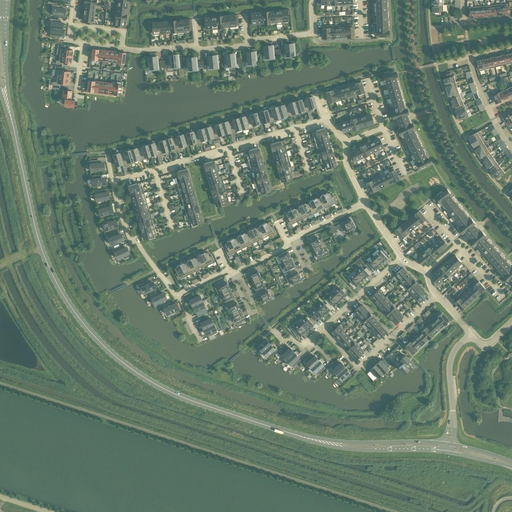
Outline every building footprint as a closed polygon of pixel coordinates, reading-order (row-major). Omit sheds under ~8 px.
[(53,2),(52,4),(51,4),(51,7),(50,7),(50,14),(64,16),(65,9),(60,9),(60,5),(57,5),(58,3),(53,2)] [(387,12),(386,2),(373,3),(373,12),(387,12)] [(443,5),(434,5),(434,7),(433,7),(433,12),(434,11),(434,12),(435,13),(435,14),(436,14),(436,15),(437,15),(438,15),(441,15),(441,11),(444,11),(443,5)] [(290,10),(281,10),(282,22),(288,21),(288,14),(290,14),(290,10)] [(387,21),(387,12),(373,12),(374,22),(387,21)] [(258,24),(257,13),(248,14),(249,25),(258,24)] [(94,16),(83,15),(82,21),(86,21),(86,23),(92,24),(93,22),(94,16)] [(237,15),(229,16),(230,27),(230,26),(238,26),(237,15)] [(212,28),(211,17),(202,18),(202,22),(205,22),(205,29),(211,28),(212,28)] [(63,30),(63,29),(63,23),(58,23),(59,20),(50,18),(49,22),(49,21),(48,28),(50,28),(63,30)] [(116,19),(115,25),(116,25),(115,27),(121,28),(121,25),(125,26),(125,20),(116,19)] [(191,19),(182,20),(183,31),(192,30),(191,19)] [(387,30),(387,21),(374,22),(374,31),(388,31),(388,30),(387,30)] [(159,33),(158,22),(150,23),(150,27),(152,27),(153,34),(159,33)] [(50,28),(49,34),(50,34),(50,37),(58,38),(58,35),(63,36),(64,30),(63,29),(63,30),(50,28)] [(291,55),(295,55),(293,44),(289,44),(290,45),(288,45),(288,44),(284,45),(285,56),(285,57),(291,57),(291,55)] [(57,55),(59,55),(73,57),(73,53),(72,52),(73,50),(64,49),(65,46),(58,45),(57,55)] [(267,46),(263,47),(264,58),(268,57),(268,59),(274,58),(273,57),(274,57),(273,46),(269,46),(269,47),(267,47),(267,46)] [(253,63),(256,63),(255,52),(251,52),(252,53),(250,53),(250,52),(246,53),(247,64),(247,65),(253,65),(253,63)] [(225,55),(226,66),(230,65),(230,67),(235,66),(235,65),(234,54),(230,54),(231,55),(229,55),(229,54),(225,55)] [(59,55),(58,61),(56,61),(55,64),(62,65),(63,62),(71,63),(71,60),(72,61),(73,57),(59,55)] [(179,66),(178,55),(174,55),(174,56),(172,56),(172,55),(168,56),(169,67),(170,68),(175,68),(175,66),(179,66)] [(214,67),(218,67),(217,55),(213,56),(213,57),(211,57),(211,56),(207,56),(208,67),(209,69),(214,69),(214,67)] [(158,68),(157,57),(153,57),(153,58),(151,58),(151,57),(147,58),(148,69),(152,68),(152,70),(158,69),(158,68)] [(186,58),(187,69),(191,69),(191,71),(197,70),(197,69),(196,57),(192,58),(192,59),(190,59),(190,58),(186,58)] [(56,76),(70,78),(71,74),(70,74),(70,72),(62,71),(62,67),(55,67),(55,70),(57,70),(56,76)] [(395,77),(396,77),(394,72),(388,74),(387,72),(384,73),(384,75),(382,75),(384,80),(395,77)] [(447,85),(456,82),(454,76),(451,77),(450,73),(447,74),(446,75),(445,76),(445,77),(445,78),(444,79),(445,83),(446,83),(447,85)] [(70,82),(70,78),(56,76),(55,76),(54,82),(53,82),(52,89),(59,89),(60,83),(68,84),(69,82),(70,82)] [(384,80),(382,80),(385,90),(397,86),(395,77),(384,80)] [(361,82),(355,84),(358,93),(357,93),(358,96),(364,94),(361,82)] [(456,82),(447,85),(447,87),(448,91),(458,88),(456,82)] [(358,93),(355,84),(349,86),(352,95),(357,93),(358,93)] [(349,86),(343,87),(346,97),(346,99),(353,97),(352,95),(349,86)] [(397,86),(385,90),(387,99),(400,95),(397,86)] [(346,97),(343,87),(338,89),(340,98),(341,98),(346,97)] [(458,88),(448,91),(449,95),(450,95),(451,97),(462,92),(460,87),(458,88)] [(338,89),(332,91),(335,100),(334,100),(335,102),(341,100),(341,98),(340,98),(338,89)] [(60,99),(63,99),(70,100),(71,91),(61,90),(60,99)] [(335,100),(332,91),(326,93),(329,102),(334,100),(335,100)] [(499,93),(498,93),(497,91),(492,93),(497,103),(502,101),(502,100),(498,94),(499,94),(499,93)] [(504,91),(499,93),(499,94),(498,94),(502,100),(507,98),(504,91)] [(462,92),(451,97),(452,98),(451,99),(452,103),(462,99),(464,98),(462,92)] [(400,95),(387,99),(390,108),(403,104),(400,95)] [(311,111),(310,109),(316,107),(313,100),(312,96),(306,98),(307,101),(304,101),(307,112),(310,121),(313,120),(311,111)] [(63,99),(63,104),(73,106),(73,108),(76,109),(76,108),(77,102),(74,102),(74,100),(70,100),(63,99)] [(462,99),(452,103),(454,107),(455,106),(455,108),(464,105),(464,104),(462,99)] [(301,100),(295,102),(299,114),(307,112),(304,101),(302,102),(301,100)] [(290,106),(287,106),(290,117),(299,114),(295,102),(289,103),(290,106)] [(403,104),(390,108),(392,113),(391,113),(393,118),(396,117),(398,122),(408,119),(406,114),(407,114),(405,109),(404,109),(403,104)] [(464,105),(455,108),(456,110),(455,110),(457,114),(469,109),(466,104),(464,104),(464,105)] [(284,105),(278,107),(281,117),(286,116),(287,118),(290,117),(287,106),(284,107),(284,105)] [(272,111),(270,112),(273,122),(282,119),(281,117),(278,107),(272,108),(272,111)] [(470,112),(469,109),(457,114),(459,118),(460,118),(461,120),(472,115),(470,112)] [(273,122),(270,112),(267,112),(266,110),(260,112),(261,115),(264,125),(273,122)] [(251,117),(248,118),(251,128),(254,127),(254,125),(259,123),(257,116),(256,113),(250,115),(251,117)] [(370,114),(365,116),(368,125),(373,124),(370,114)] [(245,116),(239,118),(242,129),(242,131),(251,128),(248,118),(245,119),(245,116)] [(355,119),(355,116),(349,118),(350,120),(353,130),(358,128),(355,119)] [(242,129),(239,118),(233,120),(234,122),(231,123),(234,133),(237,132),(236,130),(242,129)] [(398,122),(400,128),(397,130),(399,134),(400,134),(402,138),(414,133),(412,128),(413,128),(410,123),(410,124),(408,119),(398,122)] [(234,133),(231,123),(228,124),(227,121),(221,123),(224,134),(230,132),(231,137),(235,136),(234,133)] [(345,122),(336,124),(341,131),(342,130),(343,132),(343,133),(348,131),(345,122)] [(224,134),(221,123),(215,125),(216,127),(213,128),(216,139),(220,138),(219,135),(224,134)] [(210,126),(204,128),(207,139),(208,141),(216,139),(213,128),(211,129),(210,126)] [(199,132),(196,133),(200,146),(203,145),(202,140),(207,139),(204,128),(198,130),(199,132)] [(316,137),(326,134),(325,128),(314,131),(316,137)] [(472,143),(482,136),(479,131),(469,137),(471,138),(469,139),(472,143)] [(200,146),(196,133),(194,134),(193,132),(187,133),(188,137),(190,146),(196,145),(197,147),(200,146)] [(414,133),(402,138),(406,147),(418,141),(414,133)] [(184,138),(183,134),(177,136),(177,139),(175,139),(178,150),(177,150),(178,152),(182,151),(180,147),(186,145),(184,138)] [(316,137),(313,137),(315,143),(328,139),(326,134),(316,137)] [(482,136),(472,143),(474,146),(475,146),(476,148),(484,143),(486,142),(482,136)] [(178,150),(175,139),(172,140),(171,138),(165,140),(169,152),(177,150),(178,150)] [(374,141),(378,150),(383,147),(379,138),(374,141)] [(330,144),(328,139),(315,143),(317,148),(319,148),(319,147),(330,144)] [(169,152),(165,140),(159,141),(160,144),(157,145),(160,155),(161,155),(169,152)] [(272,150),(285,146),(284,140),(271,144),(272,150)] [(374,141),(369,143),(374,152),(378,150),(374,141)] [(418,141),(406,147),(410,156),(422,150),(418,141)] [(476,150),(478,153),(489,146),(490,146),(486,141),(486,142),(484,143),(476,148),(477,149),(476,150)] [(154,143),(148,145),(151,155),(156,154),(158,158),(161,157),(161,155),(160,155),(157,145),(155,145),(154,143)] [(369,143),(365,145),(369,154),(374,152),(369,143)] [(331,149),(330,144),(319,147),(319,148),(320,152),(331,149)] [(143,149),(140,150),(143,160),(146,159),(146,157),(151,155),(148,145),(142,146),(143,149)] [(369,154),(365,145),(360,148),(364,156),(369,154)] [(285,146),(272,150),(274,155),(287,151),(285,146)] [(493,151),(489,146),(478,153),(481,157),(483,158),(490,153),(493,151)] [(143,160),(140,150),(137,150),(136,148),(131,150),(134,160),(139,159),(140,161),(143,160)] [(247,157),(260,153),(258,148),(245,152),(247,157)] [(360,148),(355,150),(360,159),(364,156),(360,148)] [(331,149),(320,152),(322,157),(322,158),(333,154),(331,149)] [(125,154),(123,155),(126,165),(125,165),(126,168),(130,167),(129,164),(135,163),(134,160),(131,150),(125,152),(125,154)] [(355,150),(351,152),(350,152),(351,152),(352,154),(350,155),(351,163),(360,159),(355,150)] [(422,150),(410,156),(415,165),(416,164),(416,163),(426,158),(422,150)] [(287,151),(274,155),(275,160),(288,156),(287,151)] [(126,165),(123,155),(120,156),(119,153),(113,155),(114,158),(116,165),(122,164),(122,166),(125,165),(126,165)] [(260,153),(247,157),(248,162),(261,159),(260,153)] [(494,158),(490,153),(483,158),(484,160),(483,160),(485,164),(494,158)] [(322,158),(322,157),(320,158),(321,164),(323,163),(334,160),(333,154),(322,158)] [(290,161),(288,156),(275,160),(277,165),(290,161)] [(427,158),(426,158),(416,163),(416,164),(418,168),(420,167),(421,169),(424,167),(423,166),(429,163),(427,158)] [(494,158),(485,164),(488,167),(489,167),(490,168),(497,163),(494,158)] [(263,164),(261,159),(248,162),(250,168),(252,167),(263,164)] [(91,171),(103,169),(103,163),(97,163),(97,160),(90,161),(90,164),(91,171)] [(336,165),(334,160),(323,163),(326,171),(331,169),(331,167),(336,165)] [(216,166),(215,161),(204,164),(205,169),(216,166)] [(291,167),(290,161),(277,165),(278,170),(291,167)] [(497,163),(490,168),(491,170),(490,171),(493,174),(501,168),(499,165),(501,163),(499,161),(497,163)] [(264,169),(263,164),(252,167),(253,172),(264,169)] [(218,165),(216,166),(205,169),(207,174),(218,171),(220,171),(218,165)] [(291,167),(278,170),(280,176),(291,172),(291,173),(293,172),(291,167)] [(505,172),(501,168),(493,174),(496,177),(497,177),(498,178),(505,172)] [(177,177),(188,174),(187,169),(176,172),(177,177)] [(266,174),(264,169),(253,172),(255,177),(266,174)] [(394,170),(389,172),(394,181),(398,179),(394,170)] [(218,171),(207,174),(209,180),(219,176),(218,171)] [(293,180),(291,173),(291,172),(280,176),(281,181),(287,180),(287,182),(293,180)] [(389,172),(385,174),(389,183),(394,181),(389,172)] [(177,177),(175,178),(177,183),(190,179),(188,174),(177,177)] [(255,177),(253,178),(254,183),(267,179),(266,174),(255,177)] [(389,183),(385,174),(380,177),(384,186),(389,183)] [(92,179),(93,186),(105,184),(105,177),(99,178),(99,175),(92,176),(92,179)] [(219,176),(209,180),(210,185),(223,181),(221,175),(219,176)] [(384,186),(380,177),(375,179),(380,188),(384,186)] [(190,179),(177,183),(178,188),(191,185),(190,179)] [(269,185),(267,179),(254,183),(256,188),(269,185)] [(380,188),(375,179),(371,181),(375,190),(380,188)] [(225,186),(223,181),(210,185),(212,190),(225,186)] [(375,190),(371,181),(366,184),(370,192),(375,190)] [(130,191),(143,188),(141,182),(128,186),(130,191)] [(193,190),(191,185),(178,188),(180,194),(193,190)] [(270,190),(269,185),(256,188),(257,194),(260,193),(260,195),(266,194),(265,191),(270,190)] [(225,186),(212,190),(213,195),(226,191),(225,186)] [(143,188),(130,191),(131,197),(144,193),(143,188)] [(96,201),(109,198),(107,192),(102,193),(101,190),(95,191),(95,194),(96,201)] [(193,190),(180,194),(181,199),(194,195),(193,190)] [(449,194),(450,194),(447,190),(441,194),(440,192),(437,195),(439,196),(437,197),(440,201),(449,194)] [(226,191),(213,195),(215,200),(228,197),(226,191)] [(146,198),(144,193),(131,197),(133,202),(146,198)] [(329,206),(337,202),(334,196),(332,197),(329,193),(327,194),(327,193),(324,195),(329,206)] [(440,201),(439,202),(445,210),(455,201),(449,194),(440,201)] [(194,195),(181,199),(183,204),(196,200),(194,195)] [(321,197),(318,198),(324,209),(329,206),(324,195),(320,196),(321,197)] [(229,202),(228,197),(215,200),(216,206),(221,204),(222,207),(228,205),(227,203),(229,202)] [(146,198),(133,202),(134,207),(147,203),(146,198)] [(316,198),(313,200),(318,211),(324,209),(318,198),(316,199),(316,198)] [(197,206),(196,200),(183,204),(184,209),(197,206)] [(310,202),(308,203),(313,214),(318,211),(313,200),(310,202)] [(455,201),(445,210),(451,217),(461,209),(455,201)] [(149,208),(147,203),(134,207),(136,212),(149,208)] [(308,217),(313,214),(308,203),(305,204),(302,205),(308,217)] [(100,215),(112,212),(111,206),(106,207),(105,204),(98,206),(99,209),(100,215)] [(297,208),(301,217),(301,218),(302,220),(308,217),(302,205),(299,207),(297,208)] [(199,211),(197,206),(184,209),(186,215),(199,211)] [(150,214),(149,208),(136,212),(137,218),(150,214)] [(301,217),(297,208),(295,210),(294,209),(291,210),(296,220),(301,218),(301,217)] [(467,216),(461,209),(451,217),(457,225),(467,216)] [(296,220),(291,210),(288,212),(288,213),(286,214),(288,218),(286,219),(289,226),(297,222),(296,220)] [(199,211),(186,215),(188,220),(190,219),(200,216),(199,211)] [(415,214),(421,222),(425,218),(419,211),(415,214)] [(152,219),(150,214),(137,218),(139,223),(152,219)] [(415,214),(411,217),(417,225),(421,222),(415,214)] [(202,222),(200,216),(190,219),(192,227),(198,225),(197,223),(202,221),(202,222)] [(470,220),(467,216),(457,225),(460,228),(459,229),(463,233),(465,231),(469,235),(477,228),(474,224),(471,219),(470,220)] [(411,217),(407,221),(413,228),(417,225),(411,217)] [(105,230),(117,226),(115,220),(110,222),(109,219),(102,221),(103,224),(105,230)] [(152,219),(139,223),(140,228),(153,224),(152,219)] [(349,230),(354,227),(350,219),(342,223),(339,225),(343,233),(348,230),(348,231),(349,230)] [(413,228),(407,221),(403,224),(409,232),(413,228)] [(263,224),(268,236),(276,232),(273,226),(271,227),(268,222),(266,223),(263,224)] [(155,229),(153,224),(140,228),(142,233),(155,229)] [(268,236),(263,224),(259,226),(260,226),(257,228),(263,238),(268,236)] [(409,232),(403,224),(399,227),(405,235),(409,232)] [(405,235),(399,227),(395,230),(401,238),(405,235)] [(263,238),(257,228),(255,229),(255,228),(252,230),(257,241),(263,238)] [(481,233),(477,228),(469,235),(473,240),(471,242),(474,246),(475,246),(478,249),(488,240),(484,237),(485,236),(482,232),(481,233)] [(155,229),(142,233),(144,239),(149,237),(149,239),(155,238),(154,235),(157,235),(155,229)] [(257,241),(252,230),(249,231),(249,232),(247,233),(252,244),(257,241)] [(111,244),(122,240),(120,234),(115,236),(114,233),(108,235),(109,238),(108,238),(111,244)] [(244,233),(241,235),(247,246),(252,244),(247,233),(244,234),(244,233)] [(308,241),(312,248),(323,243),(322,239),(319,240),(318,239),(315,234),(307,238),(309,241),(308,241)] [(238,237),(236,238),(241,249),(247,246),(241,235),(238,236),(238,237)] [(233,239),(230,240),(236,252),(241,249),(236,238),(234,239),(233,239)] [(441,238),(437,241),(443,249),(447,246),(441,238)] [(236,252),(230,240),(227,242),(225,243),(227,248),(225,249),(228,255),(236,252)] [(488,240),(478,249),(484,256),(494,247),(488,240)] [(437,241),(433,245),(439,252),(443,249),(437,241)] [(323,243),(312,248),(315,256),(316,256),(317,259),(323,256),(321,253),(324,252),(323,249),(323,248),(325,247),(323,243)] [(439,252),(433,245),(429,248),(435,256),(439,252)] [(117,258),(129,253),(126,247),(121,249),(120,246),(113,249),(115,252),(114,252),(117,258)] [(500,254),(494,247),(484,256),(491,263),(500,254)] [(429,248),(425,251),(431,259),(435,256),(429,248)] [(377,254),(374,257),(380,264),(386,258),(388,256),(382,249),(378,253),(377,253),(377,254)] [(279,264),(280,266),(291,260),(287,251),(278,256),(280,258),(279,258),(280,259),(282,263),(279,264)] [(425,251),(421,254),(427,262),(431,259),(425,251)] [(205,253),(201,254),(207,266),(215,262),(212,255),(210,256),(207,252),(205,253)] [(207,266),(201,254),(198,256),(199,256),(196,257),(201,266),(200,266),(201,268),(207,266)] [(427,262),(421,254),(413,261),(420,264),(421,264),(423,265),(422,265),(423,265),(427,262)] [(500,254),(491,263),(497,270),(507,262),(500,254)] [(455,255),(451,259),(458,266),(462,263),(455,255)] [(194,258),(191,259),(195,269),(196,269),(200,266),(201,266),(196,257),(194,258)] [(380,264),(374,257),(371,260),(370,259),(370,260),(365,265),(371,271),(374,269),(374,270),(380,264)] [(188,261),(186,263),(191,274),(197,271),(196,269),(195,269),(191,259),(188,261)] [(458,266),(451,259),(448,263),(454,270),(458,266)] [(284,268),(287,273),(295,269),(294,266),(291,260),(280,266),(281,268),(284,267),(284,268)] [(511,267),(507,262),(497,270),(503,278),(511,269),(511,267)] [(191,274),(186,263),(183,264),(183,263),(180,265),(186,276),(191,274)] [(448,263),(444,266),(450,273),(454,270),(448,263)] [(186,276),(180,265),(177,266),(177,267),(175,268),(177,273),(175,274),(178,280),(186,276)] [(248,274),(252,281),(261,277),(259,273),(259,272),(258,272),(256,266),(247,270),(249,273),(248,274)] [(444,266),(440,269),(446,277),(450,273),(444,266)] [(354,271),(353,271),(362,280),(368,275),(368,274),(370,272),(366,268),(364,270),(362,268),(360,270),(359,269),(358,270),(359,270),(356,273),(354,271)] [(402,268),(395,274),(399,278),(397,279),(397,280),(406,272),(402,268)] [(295,269),(287,273),(288,276),(285,277),(288,282),(291,280),(293,284),(301,279),(297,271),(295,269)] [(440,269),(436,273),(443,280),(446,277),(440,269)] [(511,269),(503,278),(510,285),(511,284),(511,283),(511,282),(511,269)] [(362,280),(353,271),(350,274),(352,276),(351,276),(352,277),(349,279),(352,281),(349,283),(353,288),(356,285),(356,286),(362,280)] [(406,272),(397,280),(401,284),(410,276),(406,272)] [(443,280),(436,273),(432,277),(434,278),(433,279),(435,287),(443,280)] [(410,276),(401,284),(404,287),(413,280),(410,276)] [(256,288),(257,291),(266,287),(265,287),(263,288),(262,286),(264,284),(263,282),(263,281),(262,281),(261,277),(252,281),(256,289),(256,288)] [(221,293),(230,289),(226,282),(224,279),(216,283),(219,288),(219,289),(216,291),(218,295),(221,293)] [(413,280),(404,287),(408,291),(416,283),(413,280)] [(140,287),(143,293),(155,288),(152,282),(147,284),(146,281),(139,284),(141,287),(140,287)] [(475,285),(481,292),(485,289),(479,282),(475,285)] [(416,283),(408,291),(411,295),(420,287),(416,283)] [(481,292),(475,285),(471,289),(478,296),(481,292)] [(258,291),(259,294),(258,294),(262,302),(271,298),(269,294),(272,293),(270,288),(267,290),(266,287),(258,291)] [(420,287),(411,295),(415,299),(423,291),(420,287)] [(334,288),(331,291),(340,300),(346,295),(346,294),(348,292),(344,288),(342,290),(339,288),(337,290),(337,289),(336,290),(334,288)] [(382,294),(383,292),(380,288),(371,297),(374,300),(381,294),(382,294)] [(221,293),(223,297),(223,298),(224,298),(226,303),(234,299),(233,297),(233,296),(230,289),(221,293)] [(471,289),(467,292),(474,299),(478,296),(471,289)] [(329,297),(325,301),(331,307),(333,306),(334,306),(340,300),(331,291),(328,294),(330,296),(329,297)] [(423,291),(415,299),(418,303),(427,295),(423,291)] [(151,298),(154,304),(166,299),(163,293),(158,295),(157,292),(150,295),(152,298),(151,298)] [(474,299),(467,292),(463,295),(470,303),(474,299)] [(189,300),(192,306),(202,301),(199,295),(199,296),(197,293),(189,297),(190,300),(189,300)] [(381,294),(374,300),(378,304),(386,297),(386,296),(385,298),(382,294),(381,294)] [(463,295),(460,299),(466,306),(470,303),(463,295)] [(386,297),(378,304),(381,308),(390,300),(386,297)] [(228,315),(240,309),(236,302),(234,299),(226,303),(229,309),(228,309),(229,310),(231,313),(228,315)] [(466,306),(460,299),(456,302),(462,310),(466,306)] [(390,300),(381,308),(385,312),(393,304),(390,300)] [(202,301),(192,306),(195,312),(196,311),(197,314),(205,310),(204,307),(205,307),(202,301)] [(320,306),(317,308),(323,315),(329,310),(329,309),(331,307),(325,301),(327,303),(325,305),(323,303),(321,305),(320,305),(319,305),(320,306)] [(164,308),(167,314),(178,309),(175,303),(171,305),(169,302),(163,305),(164,308)] [(385,312),(388,316),(397,308),(393,304),(385,312)] [(362,305),(353,312),(357,316),(365,309),(362,305)] [(313,316),(310,318),(314,323),(317,321),(323,315),(317,308),(314,311),(313,311),(313,312),(311,314),(313,316)] [(397,308),(388,316),(391,319),(400,312),(397,308)] [(240,309),(228,315),(230,319),(233,317),(233,318),(236,324),(244,320),(243,317),(240,309)] [(365,309),(357,316),(360,320),(369,312),(365,309)] [(369,312),(360,320),(364,324),(372,316),(369,312)] [(400,312),(391,319),(395,323),(403,316),(400,312)] [(437,315),(444,324),(448,320),(442,313),(438,316),(437,315)] [(437,315),(433,319),(440,327),(444,324),(437,315)] [(201,323),(203,329),(213,324),(210,318),(210,319),(208,316),(200,320),(201,323)] [(372,316),(364,324),(367,328),(376,320),(372,316)] [(303,321),(300,323),(306,331),(313,325),(312,324),(314,323),(310,318),(308,320),(306,318),(304,320),(303,320),(303,321)] [(433,319),(429,322),(436,331),(440,327),(433,319)] [(376,320),(367,328),(370,332),(379,324),(376,320)] [(425,326),(432,335),(436,331),(429,322),(428,323),(429,324),(426,327),(425,326)] [(306,331),(300,323),(297,326),(296,327),(294,329),(296,331),(294,333),(298,338),(300,335),(300,336),(306,331)] [(213,324),(203,329),(206,334),(207,334),(210,340),(216,337),(214,334),(217,333),(215,330),(216,330),(213,324)] [(340,324),(331,332),(335,336),(343,328),(340,324)] [(379,324),(370,332),(374,335),(382,328),(379,324)] [(425,326),(420,330),(428,338),(432,335),(425,326)] [(343,328),(335,336),(338,340),(346,333),(342,330),(344,328),(343,328)] [(382,328),(374,335),(377,339),(386,331),(382,328)] [(420,330),(416,333),(424,342),(428,338),(420,330)] [(346,333),(338,340),(342,344),(349,337),(346,333)] [(420,346),(424,342),(416,333),(417,333),(416,333),(412,337),(414,338),(420,346)] [(349,337),(342,344),(345,347),(354,340),(354,339),(352,341),(349,337)] [(257,347),(262,352),(270,344),(266,340),(265,340),(263,338),(256,344),(258,346),(257,347)] [(409,340),(408,341),(416,349),(420,346),(414,338),(410,342),(409,340)] [(354,340),(345,347),(349,351),(357,343),(354,340)] [(416,349),(408,341),(404,344),(412,353),(416,349)] [(357,343),(349,351),(352,355),(361,347),(357,343)] [(270,344),(262,352),(266,356),(269,358),(276,352),(273,350),(274,349),(270,344)] [(282,355),(286,360),(294,353),(290,348),(289,348),(287,346),(280,353),(282,355)] [(361,347),(352,355),(356,359),(364,351),(361,347)] [(294,353),(286,360),(290,365),(291,364),(293,366),(300,360),(298,358),(298,357),(294,353)] [(306,363),(310,368),(319,360),(314,356),(312,354),(305,360),(307,363),(306,363)] [(405,356),(401,360),(408,368),(410,370),(415,366),(405,356)] [(408,368),(401,360),(398,357),(393,361),(403,372),(408,368)] [(380,361),(376,365),(383,373),(388,369),(387,368),(389,366),(383,359),(381,361),(380,361)] [(319,360),(310,368),(315,372),(317,374),(324,368),(322,366),(323,365),(319,360)] [(333,370),(337,374),(345,367),(341,362),(340,363),(338,361),(331,367),(333,369),(333,370)] [(371,370),(367,374),(373,381),(378,376),(378,377),(383,373),(376,365),(371,369),(371,370)] [(345,367),(337,374),(341,379),(342,379),(344,381),(351,375),(350,375),(351,375),(349,372),(345,367)]
